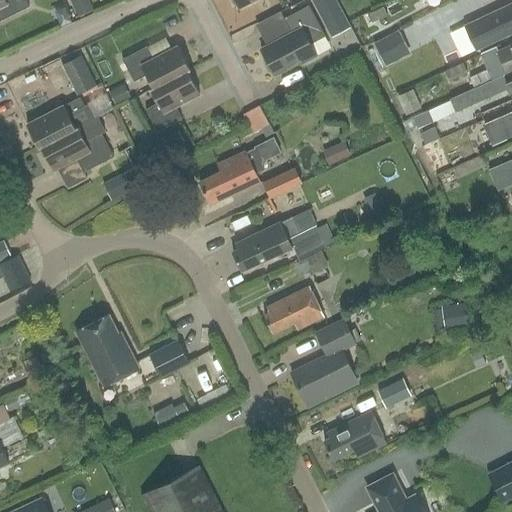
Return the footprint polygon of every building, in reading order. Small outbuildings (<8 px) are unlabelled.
[(0,0),(0,20),(0,22),(30,7),(26,0),(0,0)] [(70,0),(72,3),(67,5),(74,21),(93,13),(92,10),(93,10),(89,0),(70,0)] [(232,0),(234,4),(238,5),(240,9),(256,0),(232,0)] [(344,14),(336,0),(311,0),(325,24),(344,14)] [(476,49),(511,32),(511,5),(466,27),(476,49)] [(292,33),(262,49),(268,61),(266,64),(270,71),(274,73),(276,76),(300,63),(301,65),(317,56),(311,45),(326,37),(310,6),(285,19),(292,33)] [(388,15),(385,8),(369,15),(373,23),(388,15)] [(396,34),(375,45),(386,65),(407,54),(396,34)] [(472,91),(505,76),(504,75),(511,70),(511,44),(499,51),(497,47),(483,53),(495,79),(471,90),(472,91)] [(154,88),(188,71),(191,70),(179,47),(155,60),(148,47),(123,60),(135,82),(147,76),(154,88)] [(82,55),(62,65),(73,86),(78,95),(97,85),(82,55)] [(462,62),(445,70),(449,80),(467,72),(462,62)] [(159,104),(146,110),(158,132),(183,119),(176,107),(200,94),(188,71),(154,88),(151,90),(159,104)] [(511,94),(511,81),(508,83),(505,76),(472,91),(453,100),(458,112),(510,89),(511,94)] [(110,92),(116,104),(131,97),(125,84),(110,92)] [(79,128),(96,118),(89,105),(85,107),(80,98),(27,125),(40,149),(42,148),(78,127),(79,128)] [(260,106),(244,115),(254,134),(270,125),(260,106)] [(511,113),(486,125),(495,145),(511,137),(511,113)] [(78,127),(42,148),(54,170),(77,158),(85,172),(114,157),(102,133),(106,131),(98,117),(96,118),(79,128),(78,127)] [(440,139),(435,128),(421,134),(426,145),(440,139)] [(162,138),(168,149),(184,140),(178,129),(162,138)] [(217,202),(260,181),(257,174),(267,169),(263,162),(282,152),(274,137),(255,147),(256,148),(246,153),(246,151),(219,164),(222,171),(201,181),(209,199),(215,197),(217,202)] [(350,155),(345,144),(335,149),(340,160),(350,155)] [(511,160),(490,170),(499,191),(511,184),(511,160)] [(147,182),(138,167),(125,174),(133,190),(147,182)] [(297,167),(267,181),(274,196),(304,182),(297,167)] [(242,271),(290,249),(294,247),(300,260),(326,248),(316,226),(301,233),(294,217),(281,223),(281,222),(237,243),(239,248),(233,251),(242,271)] [(0,262),(10,258),(3,242),(0,242),(0,262)] [(32,282),(19,255),(0,264),(0,270),(11,292),(32,282)] [(300,278),(312,272),(305,258),(293,264),(300,278)] [(298,330),(325,317),(310,287),(268,307),(270,312),(265,315),(274,333),(295,323),(298,330)] [(109,315),(77,331),(105,386),(139,369),(127,345),(125,346),(109,315)] [(292,373),(309,407),(358,383),(342,350),(362,340),(356,328),(350,331),(344,319),(317,332),(328,355),(292,373)] [(179,340),(150,355),(161,377),(190,363),(179,340)] [(486,365),(482,355),(474,359),(477,367),(482,365),(482,366),(486,365)] [(402,380),(377,393),(384,406),(409,394),(402,380)] [(359,456),(386,443),(371,413),(329,433),(331,438),(326,441),(334,459),(355,449),(359,456),(360,456),(359,456)] [(2,447),(24,437),(14,417),(0,423),(0,477),(0,476),(0,466),(9,462),(2,447)] [(511,462),(501,468),(511,489),(511,462)] [(91,473),(99,488),(113,481),(104,465),(91,473)] [(222,511),(199,465),(142,495),(150,511),(222,511)] [(410,504),(397,477),(396,477),(370,489),(380,509),(382,508),(383,511),(424,511),(419,500),(410,504)] [(48,511),(42,499),(12,511),(48,511)] [(115,511),(109,499),(81,511),(115,511)]
